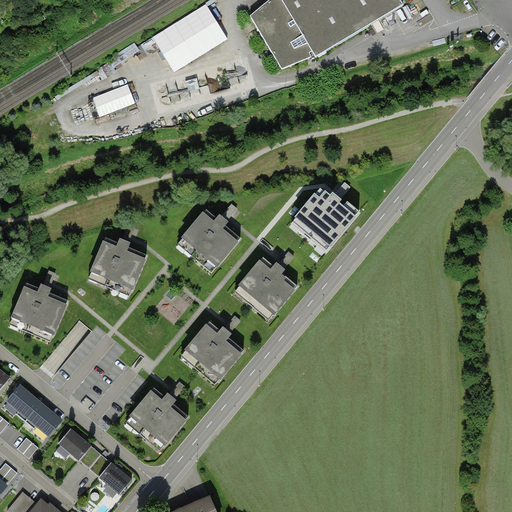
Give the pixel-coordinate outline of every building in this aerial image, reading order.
[(312,52),(280,0),(278,0),(278,1),(277,0),(271,0),(251,17),(282,70),(312,58),(310,54),(312,52)] [(399,0),(280,0),(312,52),(316,59),(403,7),(399,0)] [(227,40),(206,6),(153,39),(174,73),(227,40)] [(135,104),(127,85),(93,99),(100,118),(135,104)] [(333,199),(322,189),(292,223),(326,252),(356,218),(339,203),(351,189),(346,185),(333,199)] [(220,219),(208,208),(179,242),(213,272),(243,238),(225,223),(238,209),(233,204),(220,219)] [(121,245),(107,239),(90,281),(132,298),(149,256),(128,247),(135,230),(129,227),(121,245)] [(277,267),(265,257),(236,291),(270,320),(300,286),(282,271),(295,257),(290,253),(277,267)] [(43,291),(28,285),(11,326),(53,344),(70,302),(49,293),(56,276),(50,273),(43,291)] [(223,331),(211,321),(182,355),(216,384),(246,350),(228,335),(240,321),(235,317),(223,331)] [(0,393),(12,380),(0,370),(0,393)] [(167,397),(155,387),(126,421),(160,450),(189,416),(172,401),(184,387),(179,383),(167,397)] [(63,422),(21,387),(8,402),(50,437),(63,422)] [(0,434),(9,424),(0,416),(0,434)] [(100,452),(72,429),(59,445),(79,461),(81,459),(89,466),(100,452)] [(39,448),(28,439),(19,450),(30,459),(39,448)] [(134,479),(100,452),(89,466),(109,483),(105,488),(114,496),(117,493),(120,496),(134,479)] [(18,473),(7,464),(0,471),(0,477),(8,484),(18,473)] [(23,492),(8,510),(10,511),(58,511),(51,505),(48,508),(42,502),(39,506),(23,492)] [(224,511),(219,499),(185,511),(224,511)]
